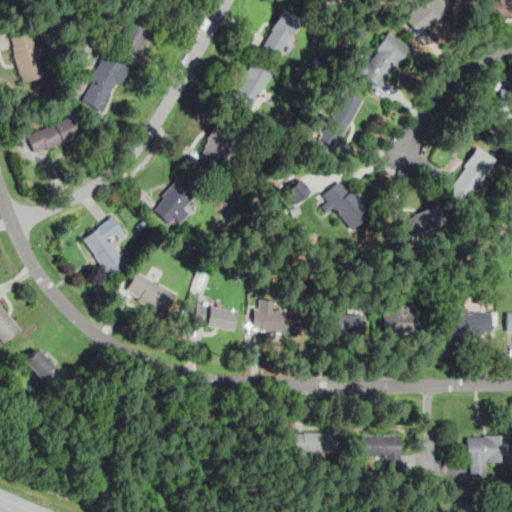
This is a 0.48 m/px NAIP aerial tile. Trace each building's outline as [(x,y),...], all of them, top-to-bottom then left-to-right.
[(423,0),(404,19),(420,34),(451,3),(447,0),(423,0)] [(511,0),(486,0),(486,15),(511,15),(511,0)] [(120,40),(138,50),(159,13),(141,2),(120,40)] [(261,45),(279,55),(299,17),(281,8),(261,45)] [(409,46),(384,29),(356,72),(380,88),(409,46)] [(9,37),(19,81),(42,76),(32,32),(9,37)] [(70,53),(84,62),(94,46),(80,36),(70,53)] [(80,100),(105,111),(127,64),(102,53),(80,100)] [(271,72),(249,61),(228,100),(249,112),(271,72)] [(511,87),(499,87),(499,106),(511,106),(511,138),(511,87)] [(337,149),(361,98),(343,89),(331,115),(323,111),(314,129),(322,132),(318,140),(337,149)] [(34,154),(80,134),(70,113),(25,133),(34,154)] [(217,166),(235,138),(215,125),(197,153),(217,166)] [(465,198),(496,163),(479,148),(448,184),(465,198)] [(171,225),(198,194),(178,176),(150,207),(171,225)] [(327,199),(321,206),(329,214),(334,209),(352,227),(370,209),(338,177),(322,194),(327,199)] [(310,192),(299,178),(283,191),(293,204),(310,192)] [(445,221),(436,203),(397,222),(406,239),(445,221)] [(81,237),(108,276),(126,264),(110,242),(124,233),(111,215),(81,237)] [(174,289),(133,271),(123,294),(164,312),(174,289)] [(272,309),(273,299),(254,299),(253,330),(295,331),(296,310),(272,309)] [(192,322),(232,330),(235,309),(196,302),(192,322)] [(0,338),(3,342),(20,328),(0,303),(0,338)] [(422,312),(408,312),(408,303),(394,303),(394,312),(382,312),(383,333),(422,332),(422,312)] [(446,334),(491,334),(491,310),(446,310),(446,334)] [(325,334),(362,334),(362,313),(325,313),(325,334)] [(39,378),(54,364),(36,346),(22,361),(39,378)] [(294,451),(335,451),(335,431),(294,431),(294,451)] [(486,463),(508,463),(508,433),(465,434),(465,474),(486,474),(486,463)] [(399,434),(358,434),(358,455),(399,455),(399,434)]
